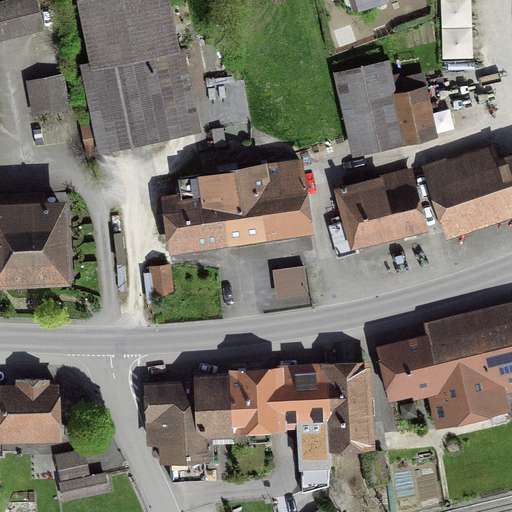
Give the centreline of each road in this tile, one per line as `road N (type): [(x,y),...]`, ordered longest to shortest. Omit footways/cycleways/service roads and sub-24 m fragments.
road 1 (tertiary): [(511,267),(324,319),(109,340)]
road 2 (unknown): [(109,340),(98,204),(82,184),(31,154),(2,40)]
road 3 (residential): [(109,340),(122,414),(164,511)]
